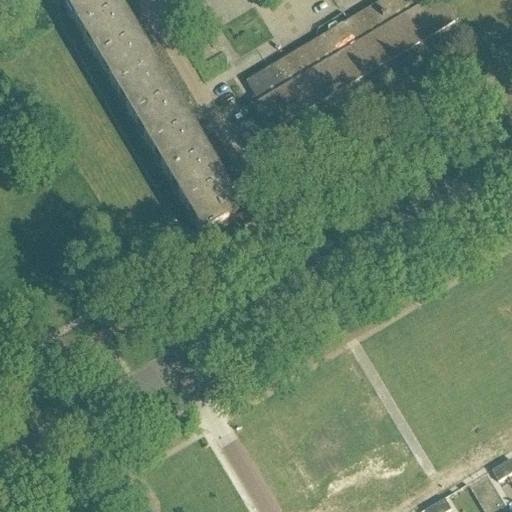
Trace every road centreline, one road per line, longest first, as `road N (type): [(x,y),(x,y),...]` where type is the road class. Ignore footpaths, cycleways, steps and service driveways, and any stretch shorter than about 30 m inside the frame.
road 1 (tertiary): [(182,365),(511,165)]
road 2 (residential): [(251,189),(141,0)]
road 3 (tertiary): [(0,472),(182,365)]
road 4 (residential): [(182,365),(268,511)]
